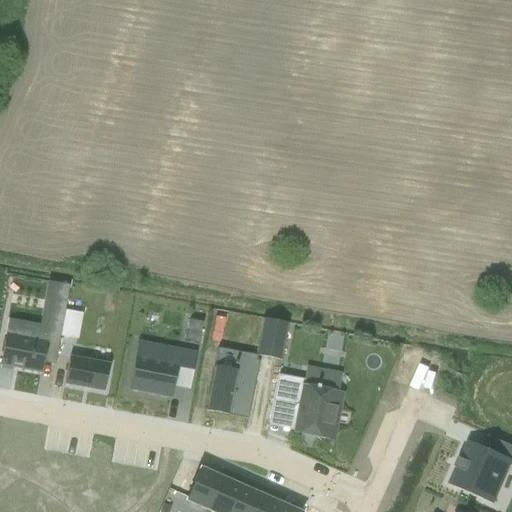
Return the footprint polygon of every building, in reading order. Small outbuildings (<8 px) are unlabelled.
[(5,336),(0,361),(0,365),(39,373),(41,364),(53,366),(68,287),(51,284),(42,332),(37,331),(35,342),(5,336)] [(80,315),(63,312),(59,337),(75,340),(80,315)] [(254,357),(279,361),(286,325),(261,320),(254,357)] [(188,321),(184,342),(197,345),(201,324),(188,321)] [(136,343),(127,390),(129,391),(129,390),(169,397),(169,398),(170,399),(173,385),(187,388),(186,390),(188,390),(195,355),(178,351),(176,358),(136,350),(138,344),(136,343)] [(68,358),(63,386),(102,393),(107,366),(68,358)] [(213,368),(204,412),(211,414),(212,410),(218,411),(218,412),(221,412),(220,415),(227,417),(228,413),(232,414),(241,416),(245,417),(244,420),(246,420),(257,362),(255,362),(236,358),(233,371),(213,368)] [(271,402),(267,424),(268,424),(272,404),(296,408),(294,419),(296,419),(296,418),(302,419),(298,435),(327,441),(336,394),(317,390),(318,386),(314,386),(313,390),(302,387),(303,382),(276,376),(271,402)] [(455,470),(448,486),(492,505),(510,465),(511,465),(511,447),(487,437),(482,449),(467,442),(460,460),(458,459),(457,460),(459,461),(456,468),(454,467),(453,469),(455,470)] [(198,471),(184,501),(206,511),(219,480),(198,471)] [(219,480),(206,511),(208,511),(228,511),(239,489),(219,480)] [(239,489),(228,511),(252,511),(259,498),(239,489)] [(259,498),(252,511),(276,511),(279,506),(259,498)]
